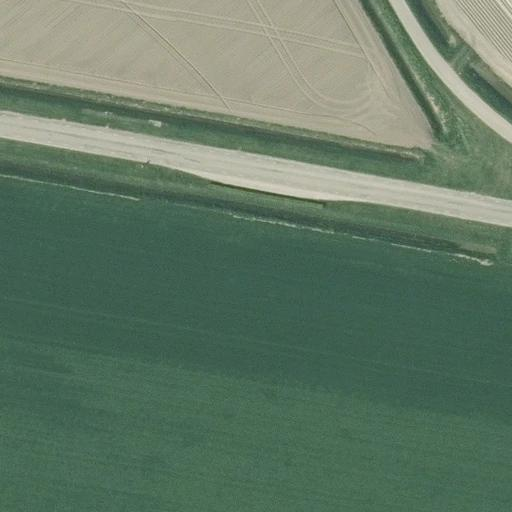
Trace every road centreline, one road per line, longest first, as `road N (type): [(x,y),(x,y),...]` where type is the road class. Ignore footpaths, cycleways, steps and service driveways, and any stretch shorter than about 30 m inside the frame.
road 1 (primary): [(511,215),(0,127)]
road 2 (unclassified): [(511,137),(438,69),(394,0)]
